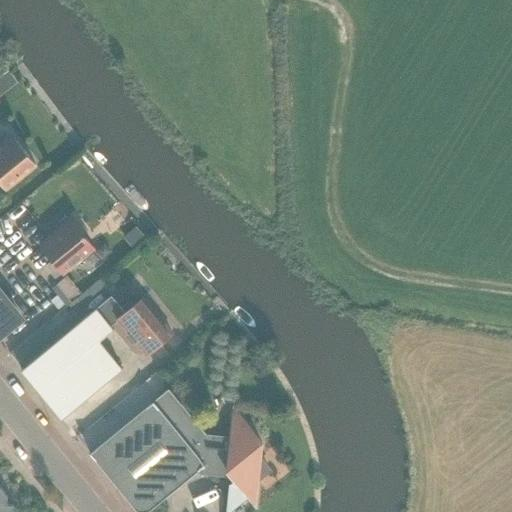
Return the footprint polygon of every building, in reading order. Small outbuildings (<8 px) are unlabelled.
[(11,135),(0,144),(0,181),(6,189),(35,165),(11,135)] [(85,231),(74,217),(40,246),(52,261),(46,266),(55,277),(61,272),(63,274),(94,248),(82,234),(85,231)] [(96,250),(103,259),(111,252),(104,244),(96,250)] [(67,276),(56,284),(52,288),(66,306),(71,303),(68,299),(79,291),(67,276)] [(109,291),(99,279),(84,292),(94,304),(109,291)] [(0,335),(21,318),(0,292),(0,335)] [(125,313),(111,296),(21,370),(61,419),(122,370),(100,342),(114,331),(111,327),(118,321),(146,355),(172,334),(143,298),(125,313)] [(166,417),(153,401),(89,453),(137,511),(147,511),(201,468),(227,471),(249,498),(256,496),(258,480),(269,470),(260,459),(262,443),(239,416),(232,418),(230,439),(208,437),(181,404),(166,417)] [(0,511),(14,511),(15,505),(7,505),(8,497),(0,487),(0,511)]
